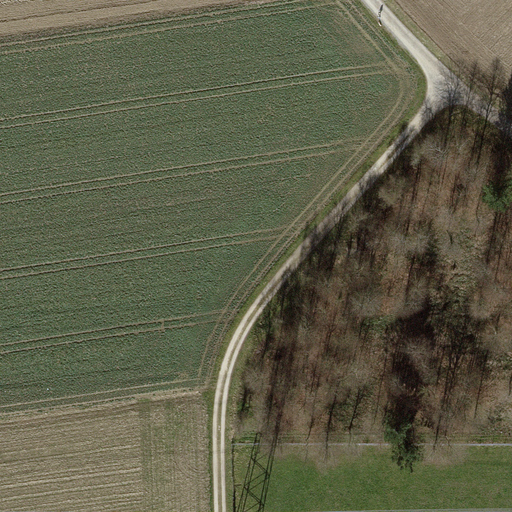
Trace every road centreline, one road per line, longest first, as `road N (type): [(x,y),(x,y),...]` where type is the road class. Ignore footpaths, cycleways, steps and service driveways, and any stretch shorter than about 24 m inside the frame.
road 1 (track): [(223,511),(224,360),(267,292),(450,78)]
road 2 (track): [(511,120),(450,78),(383,0)]
